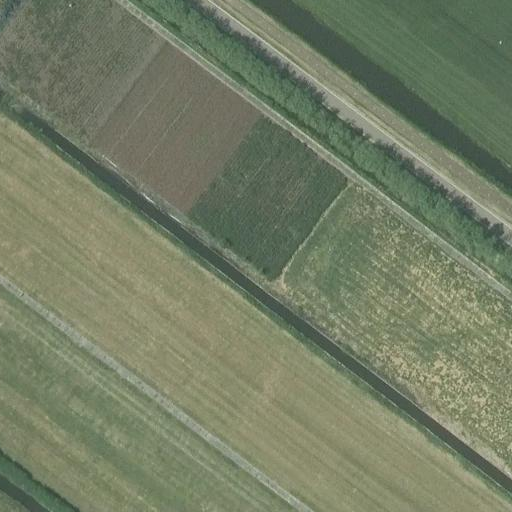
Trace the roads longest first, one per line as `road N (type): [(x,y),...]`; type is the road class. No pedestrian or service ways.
road 1 (track): [(511,299),(115,0)]
road 2 (tertiary): [(511,243),(188,0)]
road 3 (track): [(0,280),(304,511)]
